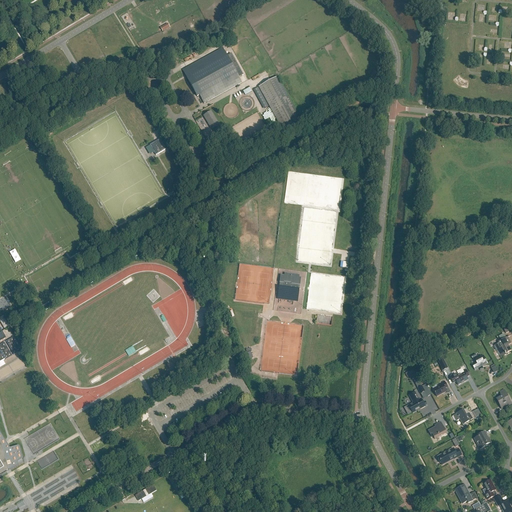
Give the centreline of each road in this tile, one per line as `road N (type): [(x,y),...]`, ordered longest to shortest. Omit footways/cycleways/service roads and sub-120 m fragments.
road 1 (tertiary): [(364,414),(393,107)]
road 2 (residential): [(364,414),(253,406),(182,449)]
road 3 (unclassified): [(209,176),(138,65),(78,73)]
road 4 (tertiary): [(393,107),(394,46),(347,0)]
road 5 (residential): [(182,449),(76,511)]
